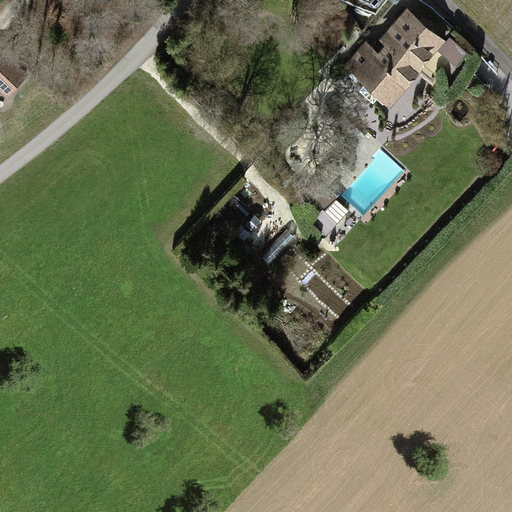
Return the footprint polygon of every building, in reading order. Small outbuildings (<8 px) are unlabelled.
[(366,42),(349,61),(367,77),(360,84),(373,96),(380,88),(389,96),(439,38),(409,11),(391,32),(396,37),(381,54),(366,42)] [(461,47),(447,36),(439,45),(453,56),(461,47)] [(2,51),(0,53),(0,84),(7,91),(25,73),(14,62),(17,58),(12,54),(9,57),(2,51)] [(349,209),(316,178),(303,192),(322,210),(313,220),(326,233),(349,209)] [(262,254),(271,262),(296,236),(287,228),(262,254)]
